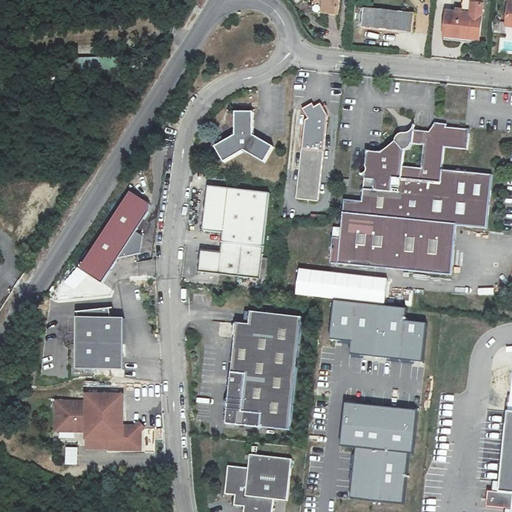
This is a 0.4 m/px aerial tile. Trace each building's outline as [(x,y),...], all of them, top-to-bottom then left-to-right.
[(339,14),(340,0),(316,0),(325,1),(324,13),(339,14)] [(479,41),(483,0),(464,0),(463,14),(447,13),(445,37),(479,41)] [(365,9),(363,28),(412,34),(414,15),(365,9)] [(75,59),(76,73),(120,71),(119,57),(75,59)] [(328,116),(321,105),(315,108),(313,104),(303,110),(308,120),(306,121),(298,200),(319,202),(324,152),(328,116)] [(254,136),(254,114),(236,113),(236,137),(216,148),(226,164),(245,152),(266,163),(274,148),(254,136)] [(410,134),(407,135),(403,135),(401,136),(398,139),(397,142),(382,154),(368,153),(363,203),(346,202),(342,240),(339,264),(451,275),(456,226),(487,229),(493,176),(443,171),(445,148),(468,150),(469,131),(447,129),(447,125),(435,124),(430,133),(414,132),(414,130),(413,132),(410,134)] [(201,256),(262,262),(269,195),(209,188),(204,232),(224,234),(222,253),(202,251),(201,256)] [(132,192),(81,270),(103,284),(120,258),(141,253),(143,236),(137,232),(150,213),(151,205),(132,192)] [(331,263),(339,264),(342,240),(334,239),(331,263)] [(260,279),(262,262),(201,256),(200,273),(260,279)] [(381,305),(384,280),(298,271),(295,296),(381,305)] [(493,295),(493,288),(478,289),(479,296),(493,295)] [(330,340),(352,342),(351,354),(420,361),(424,325),(402,323),(403,310),(334,304),(330,340)] [(79,319),(78,319),(77,371),(123,372),(125,321),(111,320),(110,310),(79,313),(79,319)] [(301,318),(251,313),(250,325),(237,324),(227,425),(290,431),(301,318)] [(124,396),(87,395),(87,402),(57,402),(56,432),(86,433),(86,450),(109,451),(143,452),(145,433),(139,428),(124,427),(124,396)] [(340,447),(355,448),(350,500),(401,505),(406,454),(412,454),(416,412),(345,405),(340,447)] [(511,511),(511,411),(508,412),(500,492),(511,493),(511,511)] [(139,428),(145,433),(148,429),(142,424),(139,428)] [(229,467),(226,495),(236,496),(236,499),(239,499),(239,501),(241,504),(243,504),(242,507),(245,507),(244,511),(272,511),(274,500),(288,501),(292,460),(250,456),(249,469),(229,467)] [(511,493),(500,492),(489,491),(487,507),(511,509),(511,493)]
